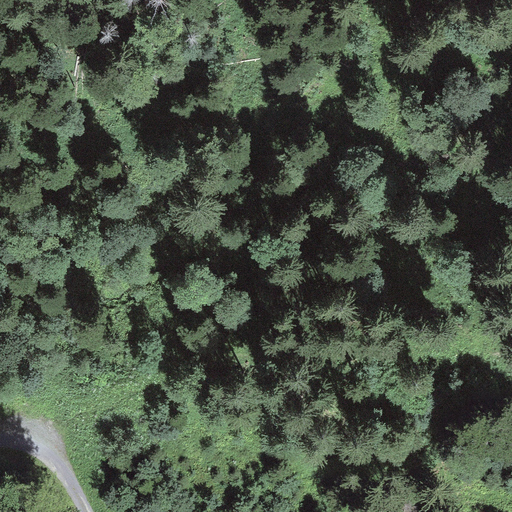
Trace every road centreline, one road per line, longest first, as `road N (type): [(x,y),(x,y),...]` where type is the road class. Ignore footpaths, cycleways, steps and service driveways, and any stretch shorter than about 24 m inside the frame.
road 1 (track): [(40,449),(205,364),(262,352),(488,349),(491,335),(481,322),(410,281),(390,233),(387,175),(404,106),(366,0)]
road 2 (track): [(85,511),(59,463),(0,438)]
